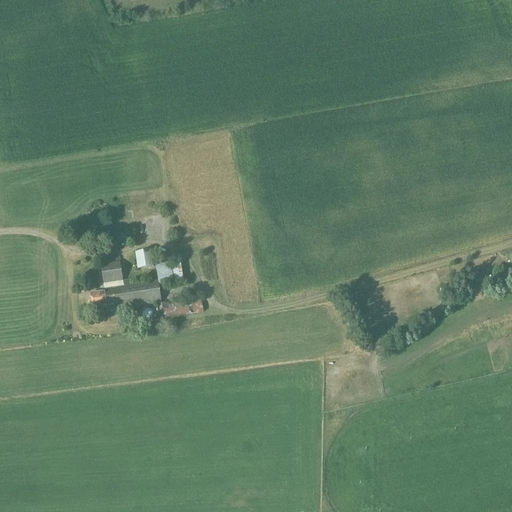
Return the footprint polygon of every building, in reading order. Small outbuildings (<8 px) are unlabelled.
[(117,236),(119,248),(129,247),(127,235),(117,236)] [(136,253),(138,270),(154,268),(152,251),(136,253)] [(156,266),(158,281),(124,286),(120,262),(100,265),(105,292),(90,294),(93,311),(94,310),(95,317),(108,315),(108,312),(162,304),(159,287),(184,284),(181,263),(156,266)] [(441,287),(448,304),(453,302),(452,298),(459,295),(455,287),(456,286),(454,282),(447,286),(447,285),(441,287)] [(170,305),(169,303),(158,305),(160,320),(204,313),(201,300),(170,305)] [(142,317),(151,317),(152,308),(143,308),(142,317)]
